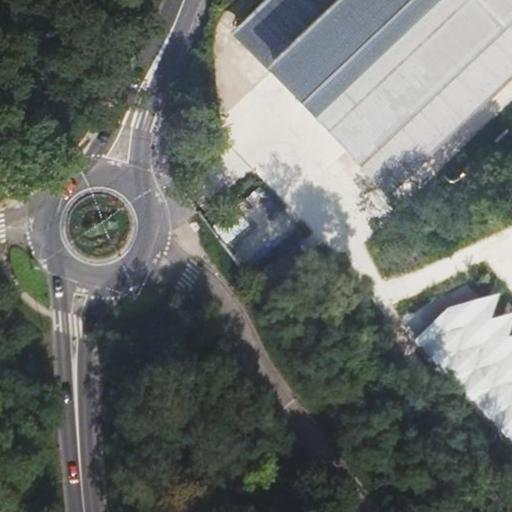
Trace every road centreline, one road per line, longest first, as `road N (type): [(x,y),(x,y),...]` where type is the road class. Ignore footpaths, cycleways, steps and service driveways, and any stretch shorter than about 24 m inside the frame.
road 1 (unclassified): [(187,282),(226,310),(359,511)]
road 2 (secondary): [(76,324),(74,424),(88,511)]
road 3 (secondary): [(162,48),(83,174)]
road 4 (secondary): [(136,186),(162,48)]
